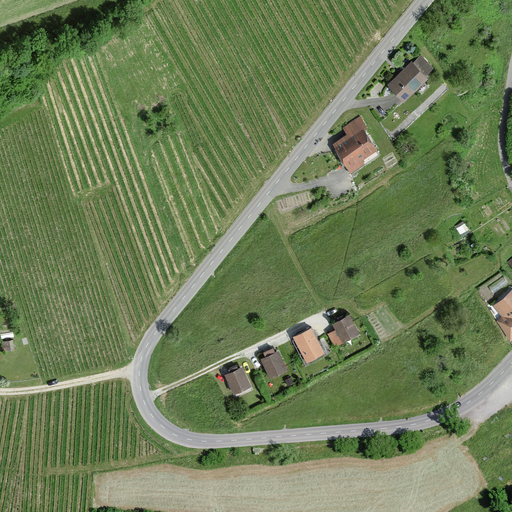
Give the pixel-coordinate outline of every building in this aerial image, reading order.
[(412,61),(388,85),(405,102),(429,78),(412,61)] [(364,126),(335,145),(353,174),(367,165),(364,160),(380,150),(364,126)] [(503,317),(497,323),(511,339),(511,290),(494,307),(503,317)] [(362,334),(345,307),(320,323),(337,349),(362,334)] [(312,327),(294,337),(308,363),(326,353),(312,327)] [(14,352),(14,342),(3,343),(3,352),(14,352)] [(278,350),(260,358),(270,378),(288,369),(278,350)] [(242,366),(224,375),(234,394),(251,385),(242,366)]
